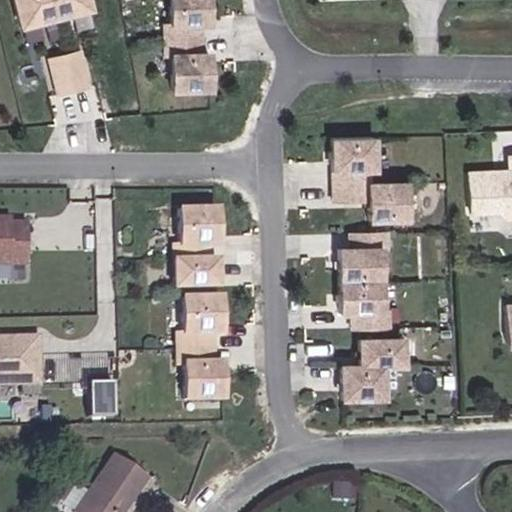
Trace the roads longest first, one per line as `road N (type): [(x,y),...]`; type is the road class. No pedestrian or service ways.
road 1 (residential): [(511,72),(353,69),(289,91),(269,168)]
road 2 (residential): [(269,168),(289,458)]
road 3 (residential): [(0,165),(269,168)]
road 4 (residential): [(423,451),(289,458)]
